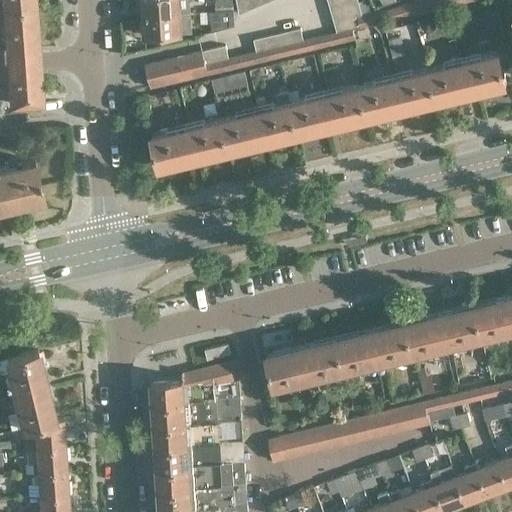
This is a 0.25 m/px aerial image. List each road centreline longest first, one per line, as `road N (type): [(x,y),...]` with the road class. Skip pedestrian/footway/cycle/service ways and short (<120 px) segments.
road 1 (primary): [(104,254),(511,159)]
road 2 (residential): [(111,334),(511,243)]
road 3 (residential): [(104,254),(91,59)]
road 4 (residential): [(126,511),(111,334)]
